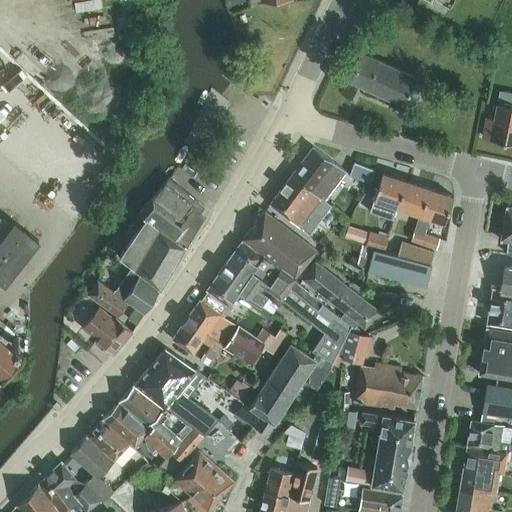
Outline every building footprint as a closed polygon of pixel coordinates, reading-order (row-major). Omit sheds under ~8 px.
[(416,77),(361,52),(348,80),(403,105),(416,77)] [(437,71),(422,64),(418,72),(433,79),(437,71)] [(511,142),(511,106),(511,107),(511,105),(511,92),(500,90),(497,104),(490,138),(511,142)] [(291,175),(324,200),(346,171),(313,146),(291,175)] [(349,175),(355,177),(369,183),(374,170),(354,162),(349,175)] [(406,180),(382,172),(371,208),(381,211),(384,203),(397,207),(406,180)] [(291,175),(270,203),(302,229),(308,234),(330,204),(324,200),(291,175)] [(120,256),(160,286),(184,245),(182,243),(204,206),(168,177),(141,214),(147,219),(120,256)] [(420,215),(429,188),(406,180),(397,207),(419,214),(420,215)] [(453,195),(429,188),(420,215),(419,214),(411,239),(437,248),(439,238),(424,233),(430,218),(444,222),(453,195)] [(511,250),(511,206),(507,206),(501,240),(508,241),(507,250),(511,250)] [(316,250),(265,210),(242,239),(294,279),(316,250)] [(0,280),(4,284),(39,241),(14,222),(11,226),(0,216),(0,280)] [(348,225),(345,237),(354,240),(357,228),(348,225)] [(370,231),(366,245),(375,247),(379,234),(370,231)] [(379,234),(375,247),(385,250),(389,237),(379,234)] [(293,281),(293,280),(241,241),(206,289),(208,290),(228,303),(238,290),(262,306),(272,313),(278,305),(254,288),(258,283),(281,298),(310,321),(325,332),(313,350),(316,352),(332,363),(350,326),(322,304),(293,281)] [(430,264),(434,252),(401,242),(397,256),(375,249),(369,268),(368,267),(368,269),(391,276),(391,275),(425,284),(430,264)] [(356,266),(368,269),(368,267),(369,268),(375,249),(362,245),(356,266)] [(326,247),(320,256),(333,265),(339,256),(326,247)] [(511,253),(506,253),(501,289),(493,288),(487,323),(511,327),(511,253)] [(377,311),(316,262),(303,278),(365,326),(377,311)] [(116,289),(115,289),(114,291),(98,280),(88,294),(119,315),(129,301),(137,306),(128,318),(137,324),(145,312),(159,288),(130,268),(125,275),(116,289)] [(214,324),(216,321),(218,323),(230,305),(228,303),(208,290),(201,299),(200,299),(172,338),(194,353),(202,341),(210,346),(205,355),(213,360),(222,346),(231,335),(214,324)] [(96,301),(83,291),(76,300),(89,310),(96,301)] [(112,354),(132,331),(116,318),(114,319),(99,307),(83,326),(97,338),(96,340),(112,354)] [(0,381),(3,379),(22,355),(6,342),(15,334),(0,320),(0,381)] [(238,325),(231,335),(222,346),(250,363),(263,344),(274,350),(286,333),(280,329),(275,336),(263,328),(257,338),(238,325)] [(511,331),(487,327),(479,373),(511,378),(511,331)] [(348,330),(342,358),(362,362),(368,335),(348,330)] [(297,387),(316,359),(291,343),(249,407),(261,415),(255,425),(267,433),(288,401),(298,408),(307,394),(297,387)] [(192,407),(182,399),(192,387),(202,375),(165,348),(138,379),(171,410),(182,419),(192,407)] [(353,402),(394,408),(394,404),(417,407),(422,375),(400,372),(401,367),(375,362),(374,367),(359,365),(353,402)] [(239,377),(229,391),(240,399),(251,385),(239,377)] [(161,423),(171,410),(138,379),(134,384),(118,401),(186,457),(203,436),(192,426),(180,440),(161,423)] [(511,387),(486,383),(482,412),(511,416),(511,387)] [(339,403),(349,405),(349,391),(339,391),(338,408),(339,408),(339,403)] [(131,442),(135,446),(144,435),(148,447),(153,451),(156,447),(160,451),(152,461),(159,467),(166,458),(171,452),(182,462),(186,457),(118,401),(102,418),(131,442)] [(242,403),(234,415),(251,427),(260,415),(242,403)] [(349,405),(339,403),(339,408),(338,408),(336,420),(351,422),(353,409),(348,409),(349,405)] [(305,430),(317,410),(307,404),(295,423),(305,430)] [(346,479),(371,483),(371,484),(403,489),(415,420),(384,414),(383,416),(363,412),(361,422),(381,426),(374,470),(348,466),(346,479)] [(130,443),(102,418),(70,452),(94,474),(85,483),(101,499),(103,501),(109,496),(113,492),(98,477),(130,443)] [(467,444),(500,450),(504,425),(471,420),(467,444)] [(312,457),(325,460),(330,441),(334,423),(321,421),(317,437),(312,457)] [(460,487),(493,493),(497,471),(502,472),(505,452),(467,446),(460,487)] [(191,495),(215,464),(199,450),(184,467),(184,468),(174,480),(191,495)] [(61,461),(38,483),(60,511),(70,511),(81,505),(86,511),(101,499),(85,483),(77,480),(61,461)] [(317,467),(298,463),(289,495),(308,500),(317,467)] [(233,481),(215,464),(191,495),(208,510),(233,481)] [(283,511),(294,473),(271,467),(258,511),(283,511)] [(330,477),(325,504),(336,506),(341,479),(330,477)] [(59,511),(38,484),(17,504),(22,511),(59,511)] [(455,511),(501,511),(490,509),(493,493),(460,487),(455,511)] [(357,511),(399,511),(402,494),(371,489),(370,489),(362,488),(357,511)] [(103,501),(107,507),(114,501),(109,496),(103,501)] [(184,511),(181,501),(161,507),(162,511),(184,511)]
